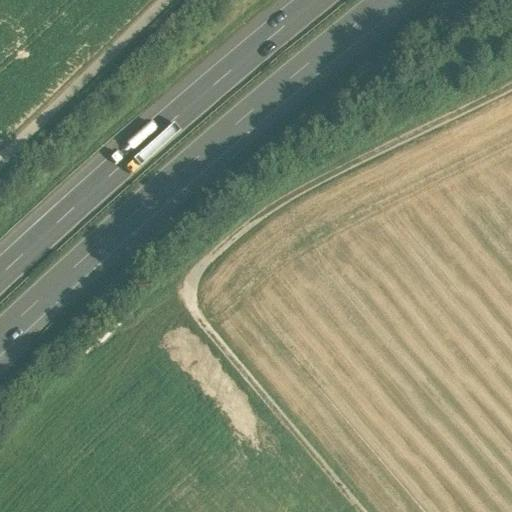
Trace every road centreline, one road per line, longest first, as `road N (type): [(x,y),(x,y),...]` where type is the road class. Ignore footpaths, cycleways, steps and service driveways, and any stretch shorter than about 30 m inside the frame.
road 1 (track): [(511,89),(271,211),(215,251),(182,295),(363,511)]
road 2 (motorway): [(0,372),(165,216),(427,0)]
road 3 (motorway): [(358,0),(0,310)]
road 4 (track): [(0,158),(168,0)]
